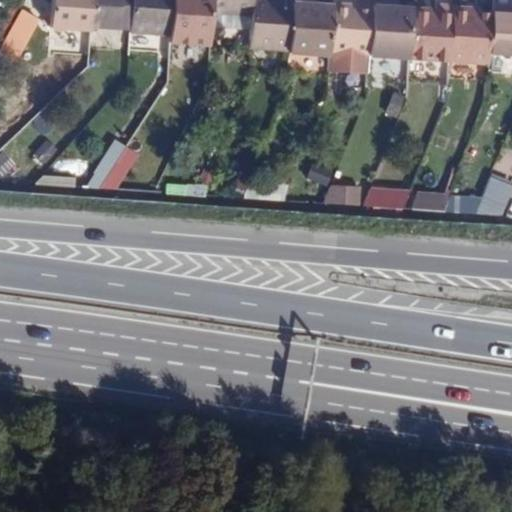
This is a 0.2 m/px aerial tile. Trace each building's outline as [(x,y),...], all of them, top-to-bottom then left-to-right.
[(51,0),(49,30),(88,32),(89,27),(90,0),(51,0)] [(90,0),(89,27),(128,30),(130,0),(90,0)] [(130,0),(128,30),(128,33),(169,35),(171,0),(130,0)] [(171,0),(169,35),(169,43),(209,45),(210,27),(211,11),(211,0),(171,0)] [(211,0),(211,11),(251,13),(251,0),(211,0)] [(250,30),(248,46),(290,48),(293,1),(273,0),(251,0),(251,13),(250,30)] [(290,48),(290,52),(329,55),(329,51),(332,7),(308,5),(307,2),(293,1),(290,48)] [(374,4),(371,54),(408,56),(411,11),(397,10),(388,10),(388,2),(374,1),(374,4)] [(493,13),(489,56),(511,57),(511,13),(511,14),(511,3),(493,2),(493,13)] [(332,7),(329,51),(371,54),(374,4),(355,4),(354,8),(332,7)] [(411,11),(408,56),(449,59),(453,5),(436,4),(436,9),(434,10),(434,12),(411,11)] [(453,5),(449,59),(489,62),(489,56),(493,13),(469,11),(469,7),(453,5)] [(19,11),(0,46),(0,60),(11,66),(36,20),(19,11)] [(211,11),(210,27),(250,30),(251,13),(211,11)] [(111,163),(123,145),(112,138),(101,156),(111,163)] [(256,180),(255,198),(266,199),(268,181),(256,180)] [(268,181),(266,199),(279,200),(280,181),(268,181)] [(329,186),(322,203),(357,205),(358,187),(329,186)] [(482,196),(475,213),(492,214),(503,188),(486,186),(482,196)] [(371,188),(363,206),(402,208),(409,190),(371,188)] [(503,188),(492,214),(501,215),(511,188),(503,188)] [(417,192),(410,209),(443,211),(450,194),(417,192)] [(450,194),(443,211),(475,213),(482,196),(450,194)]
